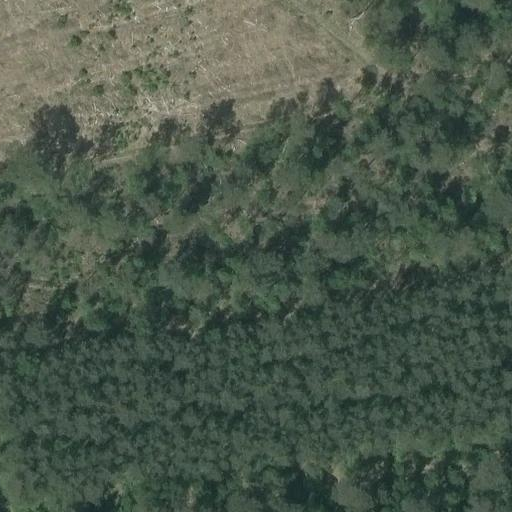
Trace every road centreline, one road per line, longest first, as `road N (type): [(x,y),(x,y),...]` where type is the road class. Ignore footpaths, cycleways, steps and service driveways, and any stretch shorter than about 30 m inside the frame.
road 1 (track): [(236,511),(511,472)]
road 2 (track): [(396,79),(288,0)]
